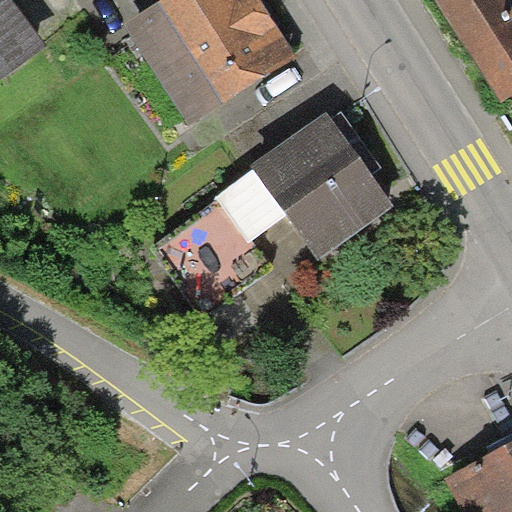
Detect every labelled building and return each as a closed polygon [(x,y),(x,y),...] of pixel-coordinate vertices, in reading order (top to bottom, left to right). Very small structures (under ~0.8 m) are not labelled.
[(0,0),(0,86),(49,50),(8,0),(0,0)] [(184,134),(298,65),(266,12),(259,0),(172,0),(145,18),(121,31),(184,134)] [(172,0),(133,0),(145,18),(172,0)] [(511,98),(511,10),(505,0),(435,0),(502,105),(511,98)] [(384,196),(326,118),(216,200),(249,244),(285,218),(320,264),(394,210),(384,196)] [(511,511),(511,447),(447,483),(462,511),(511,511)]
